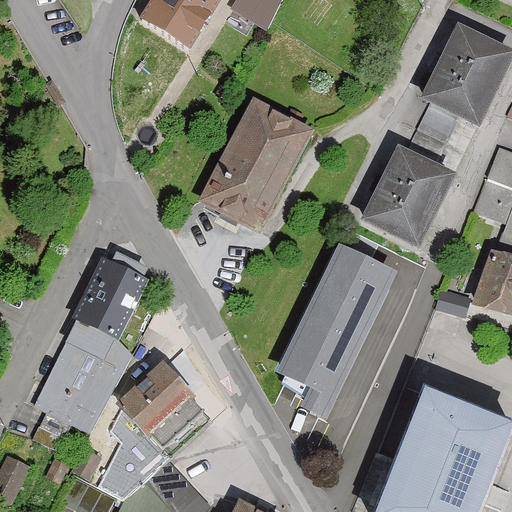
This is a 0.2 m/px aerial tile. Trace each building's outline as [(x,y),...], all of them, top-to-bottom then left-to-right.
[(223,0),(154,0),(141,21),(189,52),(223,0)] [(281,0),(237,0),(231,11),(264,30),(281,0)] [(511,58),(457,31),(421,102),(428,106),(458,121),(475,129),(511,58)] [(199,204),(256,234),(311,131),(254,101),(199,204)] [(428,106),(404,154),(434,169),(458,121),(428,106)] [(404,154),(399,152),(362,225),(419,253),(455,180),(434,169),(404,154)] [(511,157),(498,153),(477,214),(508,224),(498,256),(493,254),(475,308),(511,320),(511,157)] [(333,340),(353,349),(387,278),(333,252),(303,312),(338,329),(333,340)] [(110,266),(101,261),(72,321),(76,323),(36,407),(48,412),(34,439),(58,450),(70,425),(89,435),(129,351),(118,346),(148,284),(142,281),(147,270),(115,255),(110,266)] [(303,312),(293,308),(263,370),(308,392),(333,340),(338,329),(303,312)] [(194,396),(162,363),(115,407),(148,441),(152,438),(170,457),(209,420),(190,400),(194,396)] [(483,511),(511,440),(511,427),(424,393),(396,463),(376,455),(353,511),(483,511)] [(7,456),(0,469),(0,505),(9,511),(31,468),(7,456)] [(205,511),(209,509),(165,462),(125,497),(118,511),(205,511)] [(63,506),(76,511),(106,511),(114,499),(76,480),(63,506)]
